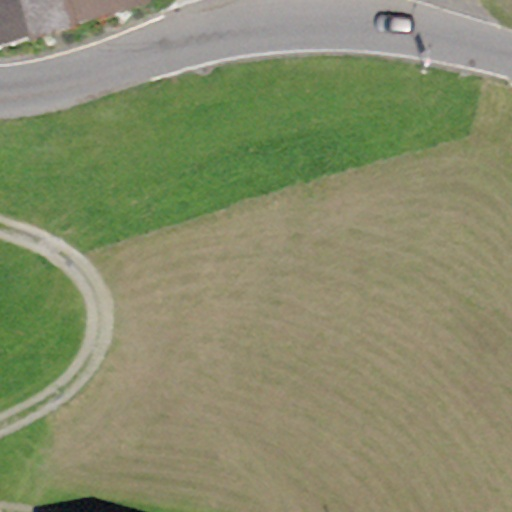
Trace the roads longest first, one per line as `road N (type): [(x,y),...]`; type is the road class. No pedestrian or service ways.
road 1 (tertiary): [(0,87),(226,26),(308,16),(511,58)]
road 2 (track): [(0,233),(63,256),(101,305),(96,352),(58,399),(0,427)]
